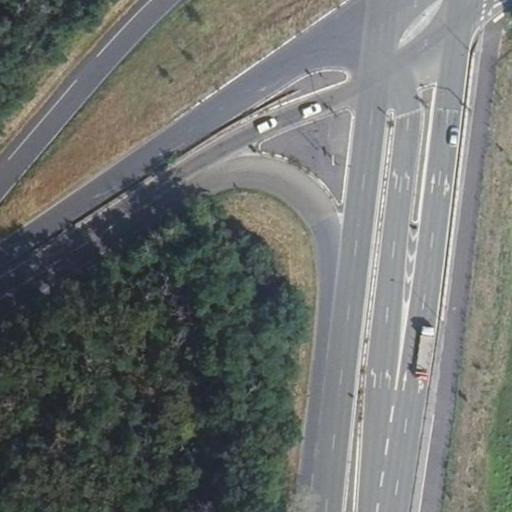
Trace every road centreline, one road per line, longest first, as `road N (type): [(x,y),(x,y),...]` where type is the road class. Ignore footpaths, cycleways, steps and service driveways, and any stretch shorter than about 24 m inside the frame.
road 1 (primary): [(393,511),(457,21)]
road 2 (primary): [(388,511),(388,290),(407,122),(376,81)]
road 3 (secondary): [(327,43),(0,257)]
road 4 (primary): [(167,0),(0,188)]
road 5 (primary): [(189,173),(256,169),(297,190),(325,226),(346,300)]
road 6 (secondary): [(0,301),(189,173)]
road 7 (primary): [(376,81),(346,300)]
road 8 (primary): [(346,300),(322,511)]
road 9 (secondary): [(189,173),(240,140),(376,81)]
